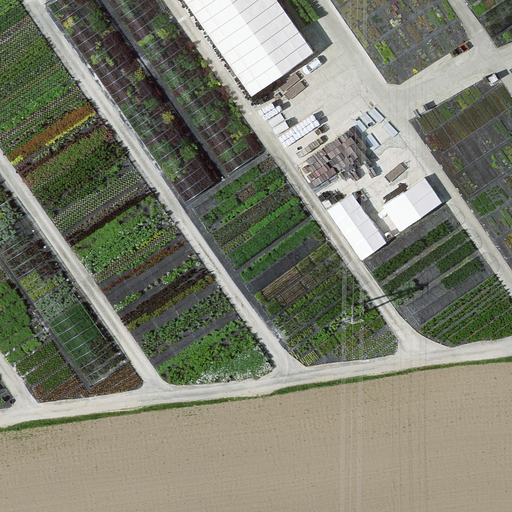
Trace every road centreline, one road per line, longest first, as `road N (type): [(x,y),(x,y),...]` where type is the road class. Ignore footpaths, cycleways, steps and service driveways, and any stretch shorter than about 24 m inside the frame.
road 1 (track): [(0,422),(511,347)]
road 2 (track): [(290,380),(26,0)]
road 3 (track): [(166,0),(419,361)]
road 4 (track): [(316,0),(511,286)]
road 5 (track): [(0,167),(164,398)]
road 6 (track): [(391,107),(511,57)]
